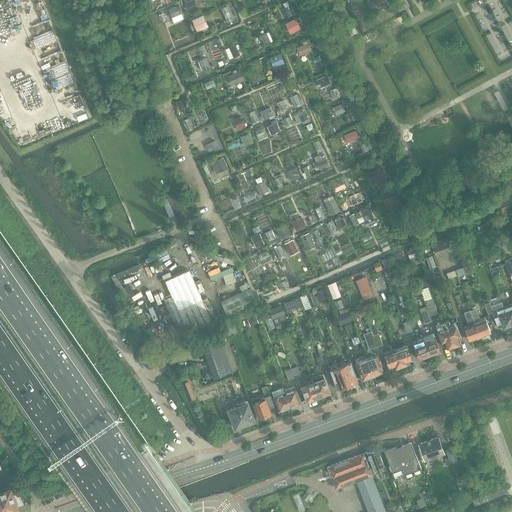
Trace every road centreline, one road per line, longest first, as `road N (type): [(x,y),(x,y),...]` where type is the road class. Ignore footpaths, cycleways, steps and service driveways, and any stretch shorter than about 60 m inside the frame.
road 1 (unclassified): [(0,174),(208,466)]
road 2 (tertiary): [(208,466),(511,356)]
road 3 (motorway): [(153,511),(0,289)]
road 4 (motorway): [(0,345),(114,511)]
road 5 (tertiary): [(208,466),(80,511)]
